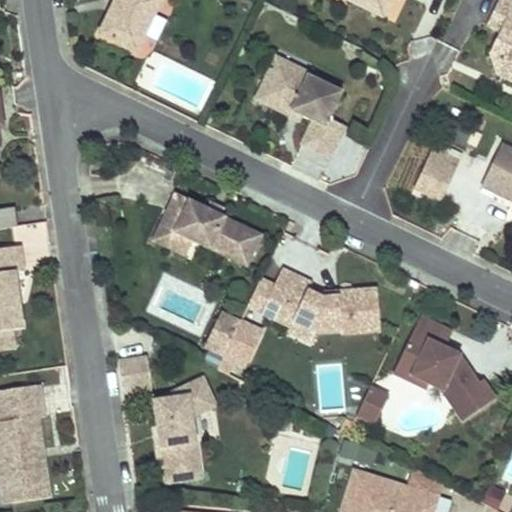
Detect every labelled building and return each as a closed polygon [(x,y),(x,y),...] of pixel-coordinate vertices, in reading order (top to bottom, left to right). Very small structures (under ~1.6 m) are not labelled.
[(135,53),(160,0),(115,0),(115,2),(119,4),(114,14),(110,12),(99,35),(135,53)] [(347,0),(383,17),(391,0),(347,0)] [(511,3),(504,0),(499,0),(487,26),(500,32),(505,34),(496,54),(502,70),(511,74),(511,3)] [(114,14),(119,4),(115,2),(110,12),(114,14)] [(511,74),(502,70),(496,54),(505,34),(500,32),(489,53),(497,75),(511,81),(511,74)] [(309,74),(275,58),(269,71),(301,86),(307,76),(309,74)] [(328,120),(341,92),(307,76),(301,86),(269,71),(255,100),(289,116),(290,112),(302,118),(312,122),(302,145),(330,159),(345,128),(328,120)] [(300,122),(302,118),(290,112),(289,116),(300,122)] [(511,215),(511,151),(501,146),(481,186),(497,194),(500,186),(511,192),(511,214),(511,215)] [(439,201),(457,162),(432,150),(414,189),(439,201)] [(511,192),(500,186),(497,194),(511,200),(511,192)] [(207,210),(174,194),(151,241),(184,257),(192,242),(246,267),(261,236),(219,216),(207,210)] [(219,216),(223,209),(210,203),(207,210),(219,216)] [(0,230),(13,228),(10,210),(0,211),(0,230)] [(12,307),(11,297),(16,296),(13,273),(23,272),(19,247),(0,250),(0,332),(11,331),(21,330),(18,306),(12,307)] [(380,330),(376,291),(336,294),(337,299),(322,300),(313,296),(307,293),(310,285),(281,271),(273,287),(268,297),(261,312),(272,317),(290,326),(291,327),(294,321),(316,331),(340,330),(340,334),(380,330)] [(268,297),(273,287),(260,281),(248,306),(261,312),(268,297)] [(231,341),(240,323),(222,314),(213,332),(231,341)] [(477,384),(468,371),(463,374),(455,362),(457,356),(443,350),(451,333),(420,317),(400,358),(416,365),(412,376),(429,384),(441,390),(462,421),(494,400),(481,381),(477,384)] [(313,343),(316,331),(294,321),(291,327),(290,326),(287,331),(313,343)] [(245,367),(261,333),(240,323),(231,341),(225,354),(223,357),(245,367)] [(0,350),(14,348),(11,331),(0,332),(0,350)] [(225,354),(231,341),(213,332),(206,346),(225,354)] [(468,371),(457,356),(455,362),(463,374),(468,371)] [(151,387),(147,358),(117,362),(122,391),(151,387)] [(426,389),(429,384),(412,376),(416,365),(400,358),(393,374),(426,389)] [(198,464),(191,417),(214,406),(202,379),(153,403),(157,428),(163,466),(165,484),(185,481),(183,466),(198,464)] [(37,450),(41,444),(38,418),(44,418),(39,386),(0,391),(0,482),(3,505),(49,498),(43,458),(38,458),(37,450)] [(388,397),(369,388),(365,397),(378,404),(374,413),(379,415),(388,397)] [(379,415),(374,413),(378,404),(365,397),(356,415),(360,417),(375,424),(379,415)] [(352,434),(360,417),(356,415),(348,432),(352,434)] [(332,438),(336,431),(327,427),(324,434),(332,438)] [(163,466),(157,428),(152,429),(158,467),(163,466)] [(357,461),(361,446),(344,441),(339,456),(357,461)] [(199,478),(198,464),(183,466),(185,481),(199,478)] [(432,511),(437,498),(354,472),(340,511),(432,511)] [(495,509),(503,493),(489,486),(482,502),(495,509)]
